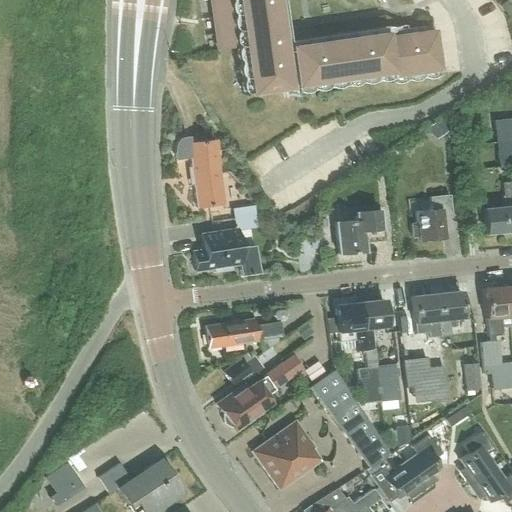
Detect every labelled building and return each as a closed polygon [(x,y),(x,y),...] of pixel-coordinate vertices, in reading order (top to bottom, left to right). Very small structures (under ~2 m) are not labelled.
[(280,46),(276,19),(273,0),(210,0),(217,49),(233,47),(240,95),(290,86),(291,90),(386,74),(387,84),(437,75),(430,29),(383,36),(382,31),(280,46)] [(511,10),(505,1),(498,6),(506,17),(511,12),(511,10)] [(511,118),(490,120),(496,167),(510,166),(511,174),(511,118)] [(188,167),(189,176),(191,184),(195,207),(220,204),(211,140),(187,143),(186,136),(181,137),(177,139),(174,142),(173,146),(173,150),(174,159),(187,157),(189,166),(188,167)] [(511,228),(511,226),(510,206),(511,205),(511,179),(498,181),(501,205),(479,208),(482,232),(511,228)] [(413,223),(407,224),(409,238),(415,237),(416,240),(441,237),(438,213),(448,211),(446,194),(427,196),(428,209),(412,211),(413,223)] [(239,219),(250,217),(249,209),(237,211),(239,219)] [(361,251),(358,230),(376,228),(374,214),(352,217),(353,220),(332,223),(335,254),(361,251)] [(250,217),(239,219),(240,228),(252,226),(250,217)] [(199,250),(189,252),(192,270),(211,267),(212,272),(228,270),(227,264),(236,263),(239,276),(257,273),(252,245),(235,248),(232,229),(197,235),(199,250)] [(497,328),(508,326),(504,286),(479,289),(482,318),(496,317),(497,328)] [(460,318),(456,291),(432,294),(437,336),(447,335),(446,319),(460,318)] [(425,337),(437,336),(432,294),(408,297),(411,324),(412,333),(424,332),(425,337)] [(380,300),(355,303),(361,351),(362,351),(364,370),(373,369),(374,369),(372,348),(371,349),(368,329),(383,327),(380,300)] [(332,317),(323,318),(325,333),(334,332),(334,333),(336,333),(338,351),(351,349),(351,352),(361,351),(355,303),(331,306),(332,317)] [(275,311),(273,314),(273,319),(277,322),(282,321),(285,317),(284,312),(280,310),(275,311)] [(486,342),(478,342),(482,374),(488,373),(489,388),(511,385),(511,365),(511,361),(498,363),(495,341),(492,341),(491,336),(499,335),(498,327),(497,328),(496,317),(483,318),(486,342)] [(251,325),(250,320),(230,323),(230,322),(201,326),(204,348),(233,344),(233,342),(260,338),(276,336),(278,336),(276,322),(251,325)] [(304,325),(294,332),(301,341),(311,334),(304,325)] [(276,336),(260,338),(262,350),(276,341),(276,336)] [(246,374),(249,377),(260,370),(251,358),(247,361),(242,354),(235,359),(236,361),(220,372),(230,385),(246,374)] [(424,357),(399,360),(402,387),(409,387),(410,397),(444,393),(441,366),(425,368),(424,357)] [(316,361),(305,368),(312,379),(323,372),(316,361)] [(225,424),(230,425),(232,428),(266,405),(259,395),(267,390),(266,389),(289,374),(281,363),(262,376),(254,381),(253,380),(244,386),(241,382),(213,402),(221,413),(221,418),(222,422),(225,424)] [(475,363),(460,365),(463,391),(477,390),(475,363)] [(374,369),(373,369),(377,401),(395,399),(392,367),(374,369)] [(359,403),(377,401),(373,369),(355,371),(359,403)] [(330,370),(306,387),(365,468),(388,453),(330,370)] [(462,406),(452,413),(457,420),(467,413),(462,406)] [(452,413),(442,419),(446,427),(457,420),(452,413)] [(291,421),(249,452),(276,489),(316,460),(308,449),(310,448),(291,421)] [(406,426),(392,427),(395,448),(407,441),(406,426)] [(465,453),(456,459),(461,466),(471,480),(491,466),(482,454),(490,449),(478,432),(459,445),(465,453)] [(413,454),(400,463),(415,482),(429,473),(436,468),(430,459),(437,453),(424,434),(407,446),(413,454)] [(75,456),(67,461),(73,470),(81,465),(75,456)] [(113,488),(124,503),(130,498),(139,511),(149,511),(179,492),(157,459),(127,479),(115,462),(94,477),(105,493),(113,488)] [(380,459),(363,471),(366,475),(383,463),(380,459)] [(366,475),(385,502),(393,496),(393,497),(401,492),(415,482),(400,463),(388,471),(383,463),(366,475)] [(65,465),(43,479),(51,493),(46,497),(51,504),(79,486),(65,465)] [(491,466),(471,480),(481,494),(486,502),(495,495),(500,503),(511,494),(511,479),(507,473),(499,479),(491,466)] [(357,511),(365,507),(377,499),(370,489),(349,504),(343,496),(341,498),(334,488),(309,504),(314,511),(357,511)] [(96,511),(91,503),(77,511),(96,511)]
